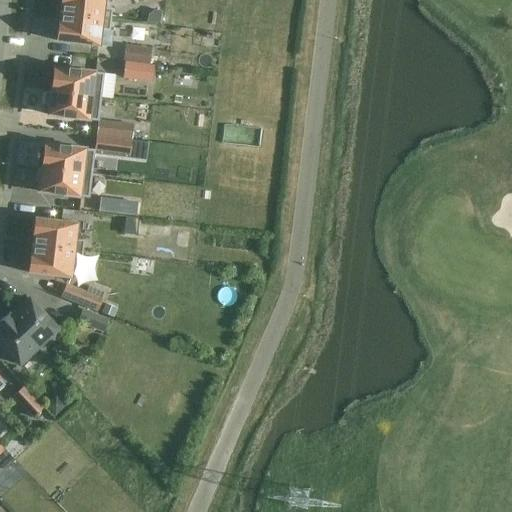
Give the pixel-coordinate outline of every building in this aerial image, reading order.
[(61,0),(60,13),(110,19),(111,8),(103,7),(103,0),(61,0)] [(110,19),(60,13),(56,40),(98,45),(100,29),(109,30),(110,19)] [(126,46),(125,59),(149,62),(151,49),(126,46)] [(124,62),(123,77),(138,79),(140,64),(124,62)] [(53,67),(50,91),(100,97),(103,73),(78,70),(78,69),(68,68),(67,69),(53,67)] [(100,97),(50,91),(50,92),(47,91),(45,105),(49,105),(47,114),(62,116),(62,117),(73,118),(73,117),(97,120),(100,97)] [(103,121),(101,136),(131,139),(133,124),(103,121)] [(93,150),(93,153),(103,154),(103,151),(129,154),(131,139),(101,136),(95,135),(93,150)] [(44,144),(41,167),(91,173),(93,153),(93,150),(69,147),(69,146),(58,145),(58,146),(44,144)] [(91,173),(41,167),(41,169),(37,168),(36,181),(39,182),(38,191),(52,193),(63,195),(63,194),(88,197),(91,173)] [(35,218),(31,245),(82,251),(83,240),(75,239),(77,223),(35,218)] [(82,251),(31,245),(28,272),(70,277),(70,275),(78,276),(80,262),(81,262),(82,251)] [(68,285),(62,297),(98,312),(103,299),(68,285)] [(20,301),(7,313),(37,346),(41,351),(61,333),(29,298),(23,304),(20,301)] [(82,309),(77,321),(102,331),(107,319),(82,309)] [(37,346),(7,313),(0,319),(0,343),(18,364),(37,346)] [(23,386),(12,396),(32,417),(43,407),(23,386)] [(7,452),(0,458),(0,465),(3,469),(14,459),(7,452)]
